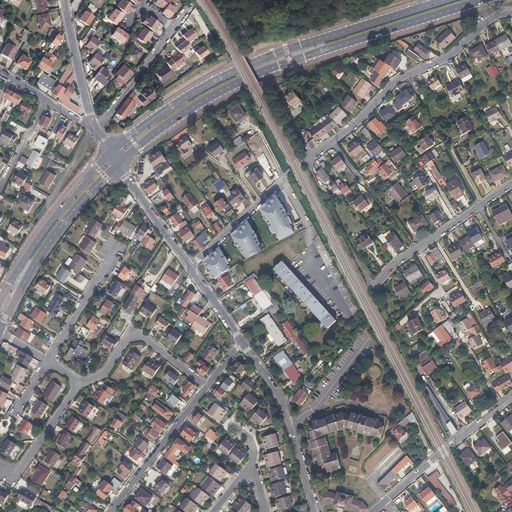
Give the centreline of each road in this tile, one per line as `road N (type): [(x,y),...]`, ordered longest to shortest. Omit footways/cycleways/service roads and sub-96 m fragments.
road 1 (primary): [(118,164),(190,108),(244,79),(483,0)]
road 2 (primary): [(445,0),(217,79),(110,152)]
road 3 (residential): [(511,13),(493,17),(445,59),(394,81),(358,122),(306,160)]
road 4 (primary): [(0,331),(59,227),(118,164)]
road 5 (primary): [(110,152),(0,298)]
road 6 (residential): [(511,184),(393,263),(370,292)]
road 7 (residential): [(206,386),(137,334),(105,372),(78,382)]
road 8 (residential): [(511,397),(385,501)]
road 9 (residential): [(109,511),(206,386)]
road 10 (residential): [(189,266),(287,178)]
road 11 (residential): [(78,382),(14,476),(0,467)]
road 12 (residential): [(48,361),(114,250)]
road 13 (residential): [(91,126),(64,0)]
road 14 (residential): [(91,126),(173,28)]
road 15 (residential): [(189,266),(118,164)]
